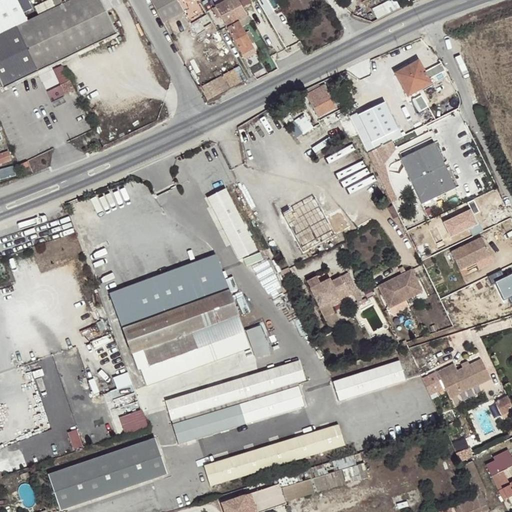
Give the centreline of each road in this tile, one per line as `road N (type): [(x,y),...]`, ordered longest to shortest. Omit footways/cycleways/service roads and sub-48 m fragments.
road 1 (secondary): [(202,122),(0,209)]
road 2 (residential): [(431,12),(511,187)]
road 3 (secondary): [(361,45),(202,122)]
road 4 (residential): [(137,0),(202,122)]
